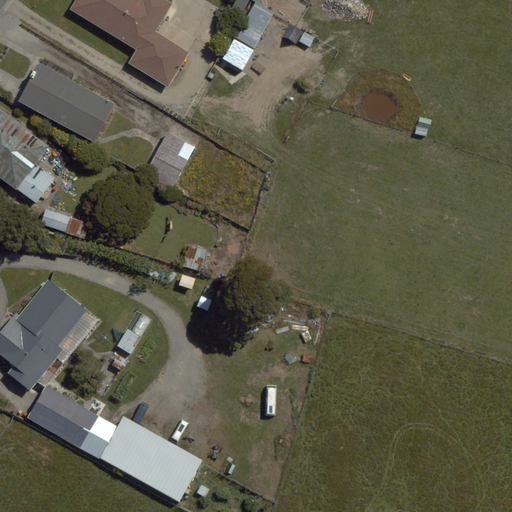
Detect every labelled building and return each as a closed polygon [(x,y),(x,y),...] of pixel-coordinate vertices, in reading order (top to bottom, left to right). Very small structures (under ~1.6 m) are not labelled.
[(137,50),(129,64),(169,88),(190,53),(155,31),(172,4),(165,0),(74,0),(70,9),(137,50)] [(255,2),(235,37),(254,49),(274,14),(255,2)] [(301,32),(289,26),(283,38),(295,44),(301,32)] [(311,47),(316,38),(305,32),(300,42),(311,47)] [(253,51),(233,40),(222,58),(243,69),(253,51)] [(38,63),(18,103),(95,143),(116,103),(38,63)] [(0,176),(36,204),(55,178),(36,164),(49,147),(0,110),(0,176)] [(194,146),(166,132),(144,174),(172,188),(194,146)] [(89,222),(46,210),(41,225),(84,237),(89,222)] [(188,244),(182,266),(201,271),(207,249),(188,244)] [(8,373),(30,391),(93,315),(49,279),(20,315),(16,312),(0,332),(0,354),(14,365),(8,373)] [(128,329),(117,345),(130,354),(140,337),(128,329)] [(128,360),(118,355),(112,365),(122,371),(128,360)] [(117,426),(44,386),(26,417),(99,457),(117,426)] [(203,460),(124,417),(100,458),(179,502),(203,460)]
